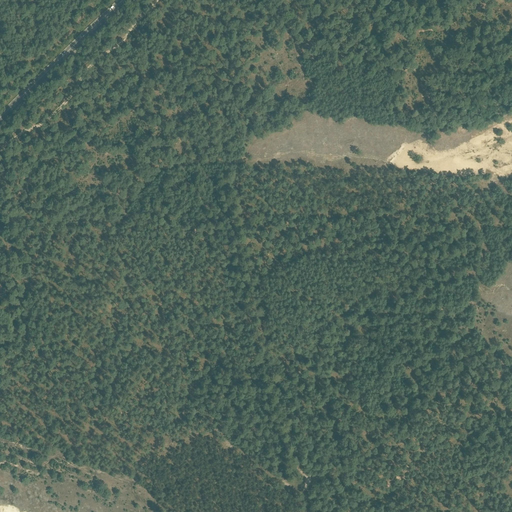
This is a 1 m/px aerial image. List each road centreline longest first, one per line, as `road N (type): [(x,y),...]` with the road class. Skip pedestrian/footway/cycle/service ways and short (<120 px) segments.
road 1 (track): [(156,0),(0,151)]
road 2 (primary): [(0,118),(123,0)]
